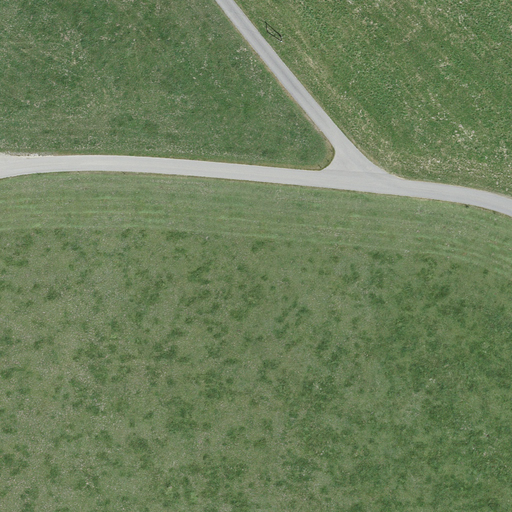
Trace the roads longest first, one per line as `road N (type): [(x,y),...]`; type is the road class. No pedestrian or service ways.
road 1 (track): [(511,206),(422,188),(213,168),(36,163),(0,171)]
road 2 (track): [(226,0),(382,184)]
